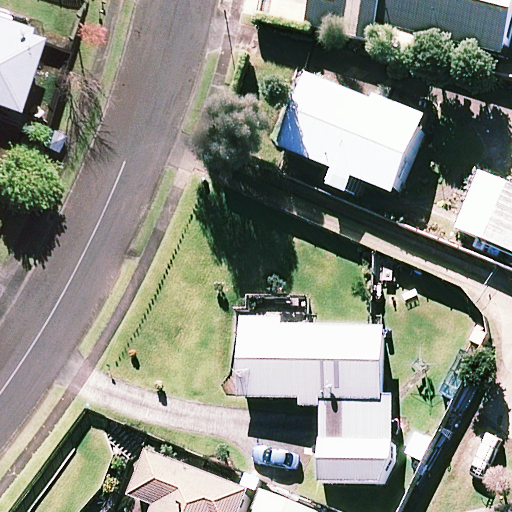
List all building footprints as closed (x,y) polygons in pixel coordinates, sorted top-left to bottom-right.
[(336,39),(380,51),(385,33),(422,43),(510,66),(511,57),(511,0),(321,0),(315,23),(338,29),(336,39)] [(38,33),(0,20),(0,100),(15,105),(38,33)] [(390,116),(310,83),(281,154),(402,204),(435,125),(393,108),(390,116)] [(511,191),(485,181),(463,235),(511,255),(511,191)] [(250,331),(246,404),(307,407),(307,414),(328,415),(324,488),(389,491),(402,469),(406,406),(389,405),(393,339),(250,331)] [(250,511),(256,498),(152,457),(134,501),(161,511),(250,511)] [(262,511),(304,511),(268,498),(262,511)]
